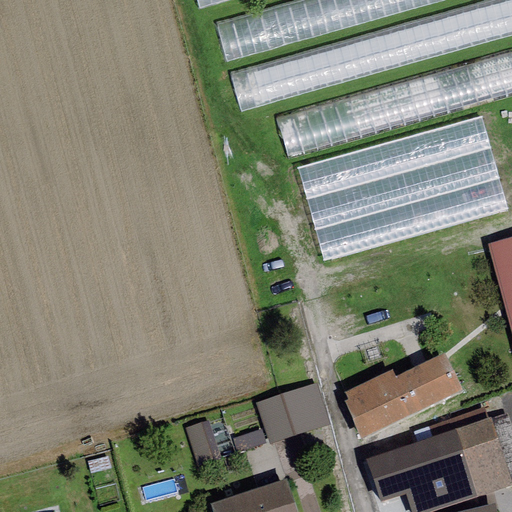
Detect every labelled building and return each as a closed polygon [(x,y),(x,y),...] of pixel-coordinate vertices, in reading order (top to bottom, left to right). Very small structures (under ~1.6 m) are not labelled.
[(309,0),(219,25),(230,64),(456,0),(309,0)] [(511,0),(501,0),(234,75),(245,114),(511,38),(511,0)] [(511,53),(283,117),(295,159),(511,98),(511,53)] [(511,118),(300,177),(311,219),(511,163),(511,118)] [(511,178),(315,233),(326,275),(511,223),(511,178)] [(511,242),(489,249),(511,335),(511,242)] [(392,369),(344,392),(348,400),(343,402),(361,439),(463,391),(444,353),(395,376),(392,369)] [(316,383),(255,403),(269,445),(330,425),(316,383)] [(413,431),(416,443),(487,419),(484,407),(413,431)] [(416,443),(365,459),(379,502),(405,494),(410,511),(429,511),(511,485),(511,484),(490,418),(487,419),(416,443)] [(207,421),(184,428),(199,470),(221,463),(207,421)] [(261,430),(232,439),(237,453),(266,444),(261,430)] [(334,435),(303,437),(304,459),(335,457),(334,435)] [(108,456),(87,461),(90,475),(111,470),(108,456)] [(210,504),(212,511),(296,511),(286,480),(210,504)]
